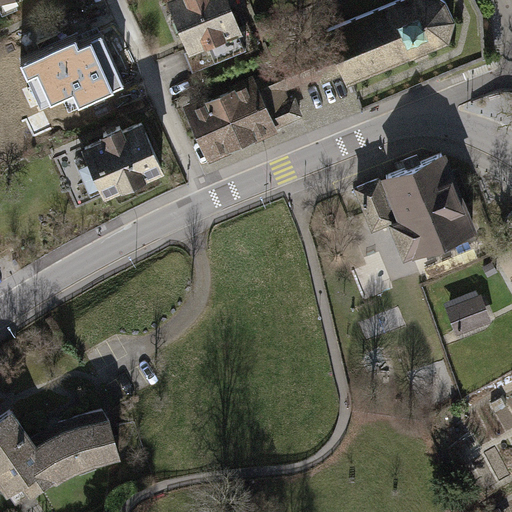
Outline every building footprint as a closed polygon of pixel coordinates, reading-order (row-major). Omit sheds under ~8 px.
[(230,0),(173,0),(165,3),(181,44),(191,72),(249,50),(230,0)] [(394,0),(327,28),(325,29),(330,40),(308,49),(320,78),(342,69),(347,81),(351,79),(353,79),(420,51),(446,40),(451,20),(442,0),(394,0)] [(51,100),(73,89),(79,102),(114,86),(91,36),(79,42),(76,34),(21,59),(28,74),(37,70),(51,100)] [(271,72),(187,108),(207,154),(291,117),(271,72)] [(117,124),(101,132),(103,137),(83,146),(104,192),(159,167),(138,121),(119,130),(117,124)] [(442,152),(386,174),(391,188),(383,191),(377,177),(357,185),(373,226),(402,214),(417,252),(473,230),(442,152)] [(493,260),(483,266),(489,276),(499,271),(493,260)] [(482,293),(446,307),(458,335),(493,321),(492,317),(482,293)] [(54,475),(35,445),(11,409),(0,415),(0,477),(9,491),(23,482),(29,492),(54,475)] [(35,445),(54,475),(56,476),(84,462),(117,454),(113,439),(108,417),(101,410),(81,414),(63,420),(66,429),(35,445)]
